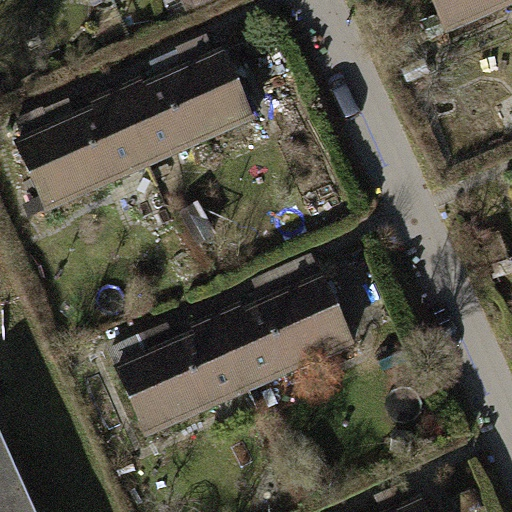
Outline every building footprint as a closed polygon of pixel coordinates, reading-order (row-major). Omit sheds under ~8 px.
[(181,0),(187,13),(216,0),(181,0)] [(511,2),(511,0),(439,0),(452,28),(511,2)] [(258,112),(221,29),(180,47),(187,64),(150,80),(147,74),(121,86),(153,157),(258,112)] [(153,157),(121,86),(93,98),(96,104),(55,122),(48,106),(13,122),(49,203),(153,157)] [(357,337),(321,255),(256,283),(264,300),(250,306),(247,300),(221,311),(253,383),(357,337)] [(253,383),(221,311),(193,323),(196,329),(182,336),(175,320),(112,347),(148,429),(253,383)] [(0,511),(24,511),(0,456),(0,511)] [(432,511),(419,481),(378,499),(383,511),(432,511)]
